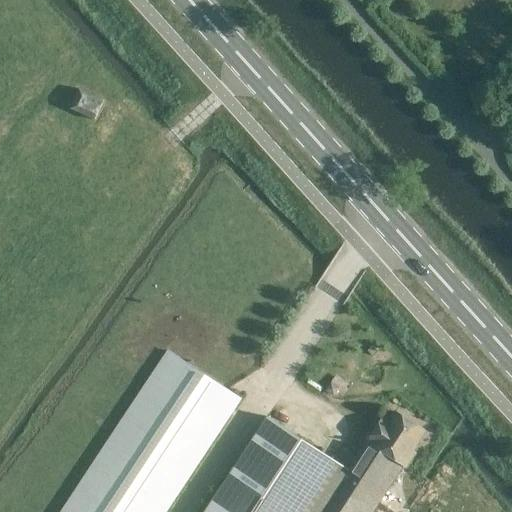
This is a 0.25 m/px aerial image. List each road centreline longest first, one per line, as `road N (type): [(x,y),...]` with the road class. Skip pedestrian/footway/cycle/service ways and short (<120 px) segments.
road 1 (primary): [(511,357),(189,0)]
road 2 (unclassified): [(511,181),(338,0)]
